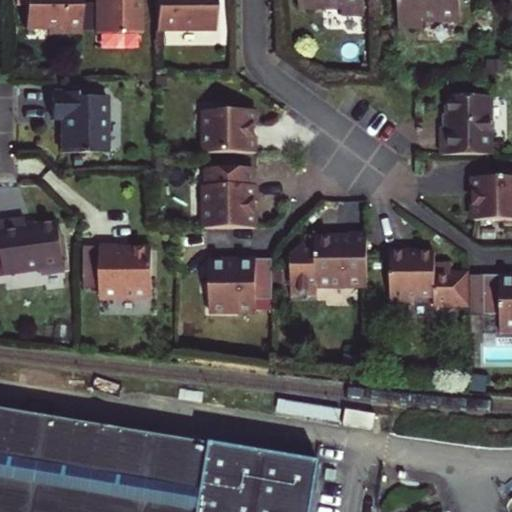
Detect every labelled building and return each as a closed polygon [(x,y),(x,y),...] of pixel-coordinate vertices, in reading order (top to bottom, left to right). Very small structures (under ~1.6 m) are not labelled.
[(81,33),(80,0),(24,0),(25,30),(48,29),(48,34),(81,33)] [(140,36),(140,0),(95,0),(96,36),(140,36)] [(155,0),(156,32),(215,31),(214,0),(155,0)] [(300,0),(300,2),(323,2),(328,9),(343,9),(343,15),(364,15),(364,0),(300,0)] [(399,0),(400,29),(423,29),(423,22),(461,22),(461,0),(399,0)] [(62,133),(60,133),(60,153),(106,153),(106,96),(76,96),(76,92),(50,92),(50,119),(59,119),(62,119),(62,133)] [(442,155),(493,155),(493,96),(449,96),(449,115),(449,127),(445,127),(442,127),(442,155)] [(206,154),(259,154),(259,137),(255,137),(255,111),(206,111),(206,154)] [(208,187),(208,229),(256,228),(256,203),(259,202),(259,186),(255,186),(255,169),(209,169),(209,187),(208,187)] [(511,219),(511,176),(472,177),(472,194),(475,194),(475,220),(511,219)] [(63,273),(56,223),(24,227),(23,219),(0,222),(0,255),(2,276),(38,271),(39,276),(63,273)] [(368,287),(368,234),(349,234),(350,240),(316,240),(316,245),(303,245),(292,257),(292,297),(318,297),(318,287),(368,287)] [(99,245),(99,298),(151,298),(151,250),(115,250),(115,245),(99,245)] [(450,264),(435,264),(435,254),(390,254),(391,302),(413,302),(413,299),(436,299),(436,307),(468,307),(468,273),(450,273),(450,264)] [(274,300),(274,259),(240,259),(240,262),(210,262),(210,311),(256,311),(256,300),(274,300)] [(485,314),(484,274),(472,274),(472,314),(485,314)] [(511,274),(484,274),(485,314),(502,313),(503,332),(511,332),(511,274)] [(374,414),(345,410),(342,425),(372,431),(374,414)] [(0,511),(306,511),(315,464),(0,412),(0,511)]
